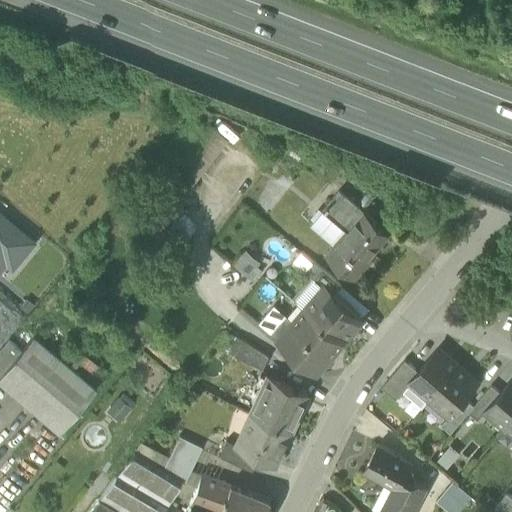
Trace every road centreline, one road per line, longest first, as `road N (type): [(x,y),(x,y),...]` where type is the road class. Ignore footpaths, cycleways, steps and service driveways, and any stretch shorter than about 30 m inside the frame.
road 1 (motorway): [(84,0),(511,164)]
road 2 (motorway): [(511,112),(217,0)]
road 3 (residential): [(291,511),(359,376),(422,304)]
road 4 (unknown): [(348,398),(217,302)]
road 5 (residential): [(422,304),(511,198)]
